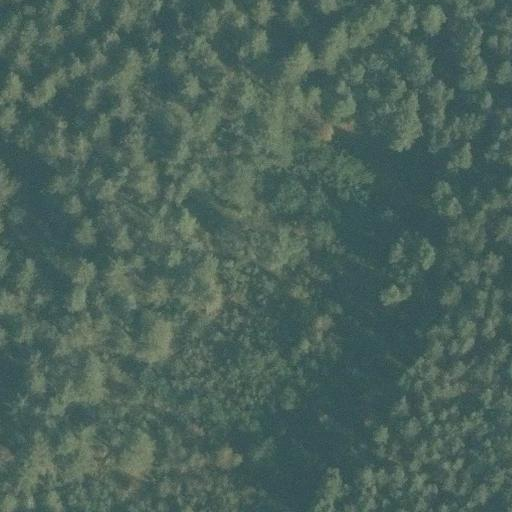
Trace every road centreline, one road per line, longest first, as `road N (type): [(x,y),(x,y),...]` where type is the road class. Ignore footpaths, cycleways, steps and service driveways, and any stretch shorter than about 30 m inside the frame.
road 1 (track): [(326,511),(511,33)]
road 2 (track): [(0,108),(411,296)]
